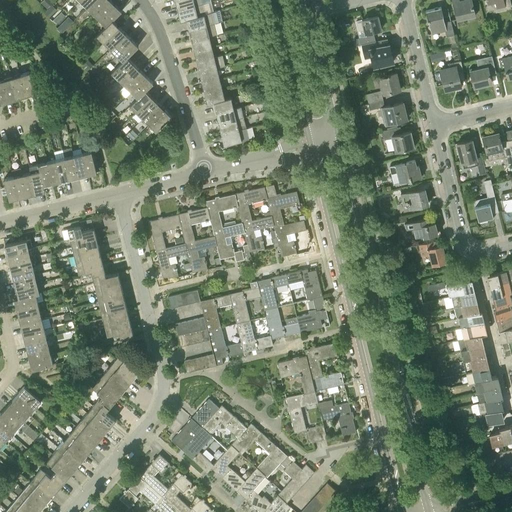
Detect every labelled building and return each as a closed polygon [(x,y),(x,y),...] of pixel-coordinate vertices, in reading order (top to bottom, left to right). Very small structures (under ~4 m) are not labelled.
[(49,0),(43,0),(41,2),(47,8),(52,3),(49,0)] [(93,0),(87,7),(93,13),(106,0),(93,0)] [(110,0),(106,0),(93,13),(100,20),(115,4),(110,0)] [(202,0),(174,0),(177,10),(203,4),(202,0)] [(461,0),(459,1),(458,0),(451,0),(456,19),(475,15),(471,0),(461,0)] [(115,4),(100,20),(106,26),(112,20),(121,11),(115,4)] [(203,4),(177,10),(180,21),(186,19),(206,15),(203,4)] [(445,22),(441,6),(426,10),(432,34),(445,31),(446,36),(454,34),(450,20),(445,22)] [(212,13),(206,15),(186,19),(189,29),(215,23),(212,13)] [(362,44),(376,41),(373,31),(381,29),(378,16),(362,19),(366,36),(358,38),(360,44),(362,44)] [(343,20),(336,17),(334,25),(341,28),(343,20)] [(106,26),(96,35),(103,42),(119,26),(112,20),(106,26)] [(215,23),(189,29),(191,40),(209,36),(218,34),(215,23)] [(119,26),(103,42),(110,48),(125,32),(119,26)] [(125,32),(110,48),(116,55),(132,39),(125,32)] [(209,36),(191,40),(194,51),(211,46),(209,36)] [(507,79),(511,77),(511,36),(510,37),(511,42),(511,46),(511,55),(511,57),(502,60),(507,79)] [(116,55),(122,60),(123,61),(127,57),(138,45),(132,39),(116,55)] [(383,39),(376,41),(362,44),(366,58),(372,57),(374,66),(393,61),(389,45),(385,46),(383,39)] [(211,46),(194,51),(196,61),(214,57),(211,46)] [(431,61),(438,60),(436,52),(429,54),(431,61)] [(222,55),(214,57),(196,61),(199,72),(216,67),(225,65),(222,55)] [(474,87),(491,83),(489,74),(496,72),(491,55),(476,59),(478,68),(470,71),(474,87)] [(123,61),(122,60),(111,72),(118,79),(134,63),(127,57),(123,61)] [(445,90),(461,86),(456,69),(462,68),(460,60),(448,63),(449,70),(441,72),(445,90)] [(87,71),(91,67),(85,61),(81,65),(80,65),(87,71)] [(134,63),(118,79),(124,85),(140,69),(134,63)] [(216,67),(199,72),(202,82),(219,78),(216,67)] [(140,69),(124,85),(131,91),(146,76),(140,69)] [(30,71),(21,74),(27,95),(36,92),(30,71)] [(368,104),(383,100),(382,94),(400,90),(396,72),(387,74),(388,76),(380,78),(383,90),(366,94),(368,104)] [(27,95),(21,74),(12,76),(19,98),(27,95)] [(19,98),(12,76),(4,79),(10,100),(19,98)] [(146,76),(131,91),(136,97),(144,89),(145,90),(153,82),(146,76)] [(219,78),(202,82),(204,93),(222,88),(219,78)] [(10,100),(4,79),(0,80),(0,98),(1,103),(10,100)] [(222,88),(204,93),(207,104),(213,102),(224,99),(222,88)] [(144,89),(136,97),(129,105),(136,112),(152,96),(145,90),(144,89)] [(152,96),(136,112),(142,118),(158,102),(152,96)] [(224,99),(213,102),(216,113),(233,109),(231,97),(224,99)] [(385,106),(383,100),(368,104),(370,110),(382,107),(386,124),(407,119),(403,101),(385,106)] [(158,102),(142,118),(149,124),(165,109),(158,102)] [(241,107),(233,109),(216,113),(218,123),(243,117),(241,107)] [(165,109),(149,124),(156,131),(171,115),(165,109)] [(243,117),(218,123),(221,134),(246,127),(243,117)] [(401,133),(400,126),(382,130),(384,139),(392,138),(395,151),(414,147),(410,131),(401,133)] [(246,127),(221,134),(224,145),(249,138),(246,127)] [(511,157),(511,154),(508,140),(501,142),(499,133),(482,137),(486,151),(487,151),(487,154),(482,156),(485,166),(504,161),(505,165),(511,163),(511,157)] [(476,157),(472,139),(457,143),(459,153),(460,153),(462,162),(470,161),(471,166),(477,165),(480,174),(486,173),(482,155),(476,157)] [(92,150),(82,152),(87,174),(97,171),(92,150)] [(87,174),(82,152),(73,155),(79,176),(87,174)] [(79,176),(73,155),(65,157),(70,178),(79,176)] [(70,178),(65,157),(56,159),(61,180),(70,178)] [(61,180),(56,159),(47,161),(53,183),(61,180)] [(416,166),(415,159),(389,166),(391,173),(397,172),(399,181),(409,179),(410,180),(411,180),(411,179),(421,176),(419,166),(416,166)] [(53,183),(47,161),(38,164),(40,169),(44,185),(53,183)] [(31,171),(36,193),(45,191),(44,185),(40,169),(38,164),(29,166),(31,171)] [(36,193),(31,171),(22,174),(27,195),(36,193)] [(27,195),(22,174),(13,176),(19,197),(27,195)] [(19,197),(13,176),(4,178),(9,200),(19,197)] [(478,221),(493,217),(492,213),(498,211),(490,179),(483,180),(485,189),(487,196),(473,199),(478,221)] [(267,199),(271,215),(274,225),(273,225),(274,227),(284,225),(284,224),(280,208),(300,203),(296,190),(277,195),(274,184),(264,186),(267,198),(267,199)] [(235,193),(238,206),(242,222),(252,220),(248,204),(267,199),(267,198),(264,186),(235,193)] [(426,197),(424,188),(412,191),(411,190),(401,193),(403,200),(407,199),(408,201),(407,201),(408,204),(409,204),(410,209),(423,206),(423,205),(428,204),(426,197)] [(511,191),(509,192),(501,194),(502,200),(505,211),(511,209),(511,191)] [(205,201),(207,206),(210,219),(213,230),(223,227),(219,211),(238,206),(235,193),(205,201)] [(178,213),(181,226),(183,236),(185,242),(195,240),(191,224),(210,219),(207,206),(178,213)] [(181,226),(178,213),(149,221),(156,250),(166,247),(162,231),(181,226)] [(252,220),(242,222),(245,232),(244,232),(247,244),(249,250),(254,248),(254,250),(265,248),(261,235),(256,236),(254,230),(273,225),(274,225),(271,215),(252,220)] [(428,223),(427,217),(405,223),(406,229),(413,228),(415,237),(423,235),(423,237),(438,233),(435,221),(428,223)] [(276,237),(278,246),(280,254),(286,253),(286,255),(297,252),(293,239),(296,238),(294,231),(306,228),(304,219),(300,220),(284,224),(284,225),(274,227),(276,237)] [(223,227),(213,230),(214,235),(217,245),(216,245),(219,257),(225,256),(225,257),(235,255),(236,261),(244,259),(242,250),(234,251),(232,242),(227,244),(225,237),(244,232),(245,232),(242,222),(236,224),(225,226),(223,227)] [(70,238),(82,235),(83,240),(96,236),(94,227),(82,230),(80,226),(68,229),(70,238)] [(85,244),(85,248),(98,245),(96,236),(83,240),(82,235),(70,238),(72,247),(85,244)] [(195,240),(185,242),(187,252),(187,253),(190,264),(191,270),(197,268),(197,271),(208,268),(205,256),(199,257),(198,250),(216,245),(217,245),(214,235),(195,240)] [(5,244),(7,254),(29,248),(26,239),(5,244)] [(436,246),(435,240),(418,244),(421,255),(429,253),(432,265),(447,262),(444,250),(449,248),(448,243),(436,246)] [(166,247),(156,250),(163,277),(168,276),(168,278),(178,275),(175,263),(170,264),(169,257),(187,253),(187,252),(185,242),(182,243),(166,247)] [(88,257),(100,254),(98,245),(85,248),(85,244),(72,247),(74,256),(87,253),(88,257)] [(29,248),(7,254),(10,262),(31,257),(29,248)] [(52,252),(46,253),(48,262),(54,261),(52,252)] [(89,261),(90,266),(103,263),(100,254),(88,257),(87,253),(74,256),(76,264),(89,261)] [(31,257),(10,262),(12,271),(33,266),(31,257)] [(92,275),(105,271),(103,263),(90,266),(89,261),(76,264),(79,274),(91,271),(92,275)] [(33,266),(12,271),(14,280),(35,274),(33,266)] [(286,274),(288,283),(302,280),(307,299),(312,298),(322,295),(316,269),(310,271),(311,276),(309,276),(307,268),(286,274)] [(490,286),(511,280),(511,268),(489,274),(490,279),(489,281),(490,286)] [(94,283),(106,280),(108,284),(120,281),(118,272),(106,275),(105,271),(92,275),(94,283)] [(35,274),(14,280),(16,289),(37,283),(35,274)] [(256,281),(260,297),(264,310),(278,306),(273,287),(288,283),(286,274),(269,278),(270,280),(264,281),(264,279),(256,281)] [(451,296),(474,290),(473,285),(471,284),(470,279),(446,285),(449,296),(451,296)] [(110,293),(122,290),(120,281),(108,284),(106,280),(94,283),(96,292),(108,289),(110,293)] [(493,296),(511,291),(511,280),(490,286),(491,291),(493,296)] [(232,303),(231,304),(236,323),(250,320),(245,301),(260,297),(256,281),(250,283),(251,288),(242,290),(242,293),(236,295),(236,293),(230,294),(232,303)] [(16,289),(18,297),(35,293),(40,292),(37,283),(16,289)] [(112,302),(125,299),(122,290),(110,293),(108,289),(96,292),(98,301),(111,298),(112,302)] [(197,289),(191,291),(194,302),(200,301),(197,289)] [(454,306),(475,301),(474,297),(476,295),(474,290),(451,296),(454,306)] [(194,302),(191,291),(186,292),(189,304),(194,302)] [(495,307),(511,303),(510,297),(511,296),(511,291),(493,296),(495,307)] [(189,304),(186,292),(180,294),(183,305),(189,304)] [(18,297),(14,298),(16,308),(38,302),(35,293),(18,297)] [(202,309),(204,316),(207,328),(201,329),(204,341),(210,339),(208,330),(221,327),(216,307),(231,304),(232,303),(230,294),(229,293),(213,297),(213,300),(208,301),(207,299),(200,301),(202,309)] [(183,305),(180,294),(174,295),(177,307),(183,305)] [(177,307),(174,295),(169,296),(171,308),(177,307)] [(322,295),(312,298),(315,312),(297,317),(298,322),(299,326),(300,332),(321,327),(319,319),(328,316),(322,295)] [(114,311),(127,307),(125,299),(112,302),(111,298),(98,301),(100,310),(113,307),(114,311)] [(456,317),(458,317),(480,311),(479,306),(476,305),(475,301),(454,306),(456,317)] [(38,302),(16,308),(19,316),(40,311),(38,302)] [(496,318),(511,314),(511,302),(511,303),(495,307),(496,311),(495,313),(496,318)] [(278,306),(264,310),(270,336),(271,335),(272,339),(278,337),(278,335),(284,334),(284,336),(300,332),(299,326),(298,322),(297,317),(296,316),(285,319),(286,325),(282,326),(278,306)] [(115,315),(116,319),(129,316),(127,307),(114,311),(113,307),(100,310),(102,318),(115,315)] [(40,311),(19,316),(21,325),(42,320),(40,311)] [(461,327),(484,321),(483,317),(481,315),(480,311),(458,317),(461,327)] [(511,314),(496,318),(497,323),(498,330),(505,328),(511,326),(511,314)] [(118,328),(131,325),(129,316),(116,319),(115,315),(102,318),(105,327),(117,324),(118,328)] [(198,318),(201,329),(207,328),(204,316),(198,318)] [(201,329),(198,318),(192,319),(195,331),(201,329)] [(195,331),(192,319),(187,321),(190,332),(195,331)] [(42,320),(21,325),(23,334),(44,328),(42,320)] [(242,342),(244,351),(250,349),(250,347),(256,346),(256,349),(273,344),(272,339),(271,335),(270,336),(255,339),(250,320),(236,323),(241,342),(242,342)] [(190,332),(187,321),(181,322),(184,334),(190,332)] [(464,338),(481,334),(485,333),(484,329),(485,327),(484,321),(461,327),(464,338)] [(184,334),(181,322),(175,324),(178,335),(184,334)] [(131,325),(118,328),(117,324),(105,327),(107,336),(119,333),(120,337),(133,334),(131,325)] [(431,334),(437,332),(435,326),(429,328),(431,334)] [(208,330),(210,339),(214,353),(207,355),(210,366),(223,363),(221,355),(227,354),(227,356),(244,352),(243,351),(244,351),(242,342),(241,342),(226,346),(221,327),(208,330)] [(44,328),(23,334),(25,343),(46,337),(44,328)] [(201,329),(195,331),(198,342),(204,341),(201,329)] [(195,331),(190,332),(192,343),(198,342),(195,331)] [(190,332),(184,334),(187,345),(192,343),(190,332)] [(184,334),(178,335),(181,346),(187,345),(184,334)] [(460,351),(482,346),(481,341),(482,339),(481,334),(464,338),(458,339),(460,351)] [(46,337),(25,343),(27,351),(49,346),(46,337)] [(305,349),(306,355),(312,378),(323,375),(319,359),(337,354),(334,342),(305,349)] [(49,346),(27,351),(30,360),(51,355),(49,346)] [(463,361),(486,355),(485,351),(483,349),(482,346),(460,351),(463,361)] [(121,351),(115,359),(125,367),(122,371),(132,379),(138,372),(128,364),(131,360),(121,351)] [(51,355),(30,360),(32,369),(53,364),(51,355)] [(201,356),(204,368),(210,366),(207,355),(201,356)] [(306,355),(277,362),(281,377),(299,372),(304,392),(315,390),(312,378),(306,355)] [(439,368),(447,366),(445,355),(437,356),(439,368)] [(466,372),(487,367),(486,363),(488,360),(486,355),(463,361),(466,372)] [(196,358),(199,369),(204,368),(201,356),(196,358)] [(190,359),(193,371),(199,369),(196,358),(190,359)] [(125,367),(115,359),(109,366),(119,374),(116,378),(127,386),(132,379),(122,371),(125,367)] [(193,371),(190,359),(184,361),(187,372),(193,371)] [(119,374),(109,366),(103,372),(113,381),(111,384),(121,393),(127,386),(116,378),(119,374)] [(474,382),(474,381),(492,377),(491,372),(488,370),(487,367),(466,372),(469,383),(474,382)] [(341,371),(323,375),(312,378),(315,390),(344,383),(341,371)] [(113,381),(103,372),(98,379),(107,388),(105,391),(115,400),(121,393),(111,384),(113,381)] [(477,392),(500,386),(499,381),(496,379),(495,376),(492,377),(474,381),(474,382),(477,392)] [(107,388),(98,379),(91,387),(101,395),(99,398),(109,407),(115,400),(105,391),(107,388)] [(18,392),(35,406),(41,400),(24,385),(18,392)] [(479,402),(501,397),(500,393),(501,391),(500,386),(477,392),(479,402)] [(315,390),(304,392),(285,397),(294,432),(306,429),(301,406),(318,402),(315,390)] [(12,399),(29,413),(35,406),(18,392),(12,399)] [(480,414),(501,408),(500,405),(502,402),(501,397),(479,402),(477,403),(480,414)] [(109,407),(99,398),(93,405),(103,414),(100,417),(110,425),(116,418),(106,410),(109,407)] [(209,398),(192,417),(210,433),(221,421),(238,437),(247,427),(222,404),(219,407),(209,398)] [(6,405),(23,420),(29,413),(12,399),(6,405)] [(333,406),(326,408),(320,409),(319,409),(322,420),(338,416),(342,435),(356,431),(349,402),(348,402),(333,406)] [(0,412),(17,427),(23,420),(6,405),(0,412)] [(103,414),(93,405),(87,412),(97,421),(94,424),(104,432),(110,425),(100,417),(103,414)] [(501,408),(480,414),(478,414),(481,426),(502,420),(501,416),(503,413),(501,408)] [(0,412),(0,423),(11,433),(17,427),(0,412)] [(97,421),(87,412),(81,419),(91,427),(88,431),(98,439),(104,432),(94,424),(97,421)] [(212,436),(210,433),(192,417),(172,440),(207,472),(211,467),(214,464),(199,451),(212,436)] [(91,427),(81,419),(76,426),(85,434),(83,438),(93,446),(98,439),(88,431),(91,427)] [(247,427),(238,437),(231,445),(238,452),(241,455),(255,440),(270,453),(277,445),(251,422),(247,427)] [(0,435),(5,440),(11,433),(0,423),(0,435)] [(315,427),(319,441),(326,439),(323,425),(315,427)] [(511,439),(511,432),(510,425),(505,426),(503,428),(500,429),(503,442),(511,439)] [(85,434),(76,426),(70,433),(80,441),(77,445),(87,453),(93,446),(83,438),(85,434)] [(319,441),(315,427),(308,428),(309,431),(307,431),(310,443),(319,441)] [(503,442),(500,429),(495,431),(493,433),(489,434),(492,445),(503,442)] [(80,441),(70,433),(64,440),(74,448),(71,452),(81,460),(87,453),(77,445),(80,441)] [(74,448),(64,440),(58,447),(68,455),(65,458),(75,467),(81,460),(71,452),(74,448)] [(214,464),(211,467),(236,490),(245,480),(227,464),(238,452),(231,445),(214,464)] [(277,445),(270,453),(256,468),(265,476),(267,477),(281,463),(286,467),(284,470),(293,478),(294,477),(298,472),(302,468),(277,445)] [(68,455),(58,447),(53,454),(62,462),(60,465),(70,474),(75,467),(65,458),(68,455)] [(159,453),(139,476),(161,495),(168,488),(154,475),(159,469),(161,471),(169,462),(159,453)] [(62,462),(53,454),(46,461),(57,470),(54,473),(64,481),(70,474),(60,465),(62,462)] [(305,464),(302,468),(311,476),(314,471),(305,464)] [(64,481),(54,473),(51,476),(41,468),(35,475),(45,483),(48,480),(58,488),(64,481)] [(245,480),(236,490),(260,511),(262,511),(264,510),(271,502),(264,495),(262,496),(254,489),(265,476),(256,468),(245,480)] [(302,468),(298,472),(306,480),(311,476),(302,468)] [(298,472),(294,477),(303,485),(306,480),(298,472)] [(168,488),(161,495),(180,511),(186,511),(191,507),(176,494),(181,489),(183,491),(192,482),(182,473),(178,477),(168,488)] [(45,483),(35,475),(29,482),(39,490),(42,486),(52,495),(58,488),(48,480),(45,483)] [(161,495),(139,476),(119,498),(129,507),(138,497),(136,495),(140,490),(155,503),(161,495)] [(294,477),(293,478),(290,481),(298,489),(303,485),(294,477)] [(298,489),(290,481),(286,486),(295,494),(298,489)] [(39,490),(29,482),(24,489),(33,497),(36,493),(46,502),(52,495),(42,486),(39,490)] [(323,487),(332,494),(336,490),(327,482),(323,487)] [(295,494),(286,486),(282,490),(290,498),(295,494)] [(319,491),(328,499),(332,494),(323,487),(319,491)] [(33,497),(24,489),(18,496),(28,504),(31,500),(41,509),(46,502),(36,493),(33,497)] [(277,495),(286,503),(290,498),(282,490),(277,495)] [(315,496),(324,503),(328,499),(319,491),(315,496)] [(180,511),(161,495),(155,503),(146,511),(180,511)] [(271,502),(264,510),(266,511),(284,511),(290,506),(286,503),(277,495),(271,502)] [(28,504),(18,496),(12,502),(22,511),(25,507),(30,511),(37,511),(41,509),(31,500),(28,504)] [(311,500),(319,508),(324,503),(315,496),(311,500)] [(191,507),(186,511),(205,511),(210,507),(200,498),(196,501),(191,507)] [(307,504),(315,511),(316,511),(319,508),(311,500),(307,504)] [(22,511),(12,502),(7,509),(10,511),(30,511),(25,507),(22,511)]
